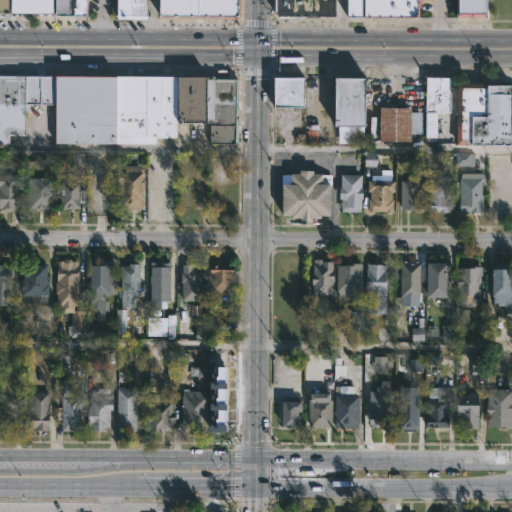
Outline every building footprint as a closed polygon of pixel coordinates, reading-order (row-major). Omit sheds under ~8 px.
[(12,0),(12,16),(0,15),(0,0),(12,0)] [(91,0),(91,16),(59,15),(59,0),(91,0)] [(146,0),(146,15),(116,15),(116,0),(146,0)] [(238,0),(238,17),(159,16),(159,0),(238,0)] [(336,0),(337,16),(277,15),(277,0),(336,0)] [(418,0),(418,16),(349,16),(349,0),(418,0)] [(490,0),(490,17),(460,16),(460,0),(490,0)] [(0,76),(213,77),(213,79),(239,79),(239,143),(213,143),(213,125),(217,125),(217,122),(183,122),(183,138),(158,138),(158,143),(58,143),(58,104),(27,104),(27,135),(10,135),(10,143),(0,143),(0,76)] [(368,126),(337,125),(338,76),(368,77),(368,126)] [(305,107),(280,107),(280,77),(310,77),(311,107),(305,107)] [(435,143),(424,143),(424,137),(428,137),(428,77),(454,77),(454,115),(439,115),(439,137),(437,137),(437,143),(435,143)] [(511,84),(511,144),(459,144),(460,82),(511,84)] [(423,112),(423,134),(414,134),(414,142),(382,141),(382,106),(414,107),(414,112),(423,112)] [(455,165),(469,166),(470,154),(455,153),(455,165)] [(377,154),(378,166),(392,166),(392,181),(396,181),(396,192),(393,192),(393,199),(395,199),(395,212),(370,212),(370,199),(372,199),(372,192),(369,192),(369,180),(373,180),(373,166),(366,167),(366,154),(377,154)] [(310,170),(310,174),(326,175),(326,185),(329,185),(329,216),(319,216),(319,219),(314,219),(314,221),(310,221),(310,223),(299,223),(299,219),(290,219),(290,216),(279,216),(279,185),(275,185),(276,174),(296,175),(296,170),(310,170)] [(145,172),(144,209),(124,209),(125,195),(118,195),(118,171),(145,172)] [(72,172),(72,176),(81,176),(82,192),(79,192),(79,208),(62,208),(62,175),(66,175),(66,172),(72,172)] [(484,180),(485,213),(462,213),(462,173),(485,173),(485,180),(484,180)] [(19,187),(19,208),(16,208),(16,210),(0,209),(0,174),(22,175),(22,187),(19,187)] [(364,175),(365,199),(364,199),(363,212),(343,212),(343,199),(342,199),(343,175),(364,175)] [(31,176),(31,178),(54,178),(54,210),(29,209),(29,186),(26,186),(26,176),(31,176)] [(446,194),(445,206),(449,206),(449,212),(432,211),(432,200),(431,200),(431,177),(455,178),(455,194),(446,194)] [(421,180),(421,184),(427,184),(427,196),(421,196),(421,204),(426,204),(426,212),(411,212),(411,209),(402,209),(402,180),(421,180)] [(326,260),(326,262),(335,262),(334,295),(316,295),(316,284),(314,284),(315,259),(326,260)] [(80,261),(80,265),(86,264),(86,276),(80,278),(80,281),(84,282),(84,293),(81,293),(80,306),(73,306),(73,313),(65,312),(65,306),(58,306),(57,282),(58,282),(58,261),(80,261)] [(172,301),(152,301),(153,261),(172,262),(172,301)] [(420,261),(420,263),(422,263),(421,297),(402,297),(404,261),(415,263),(415,261),(420,261)] [(108,295),(91,295),(91,265),(103,265),(103,262),(111,262),(111,295),(108,295)] [(131,308),(123,308),(123,266),(130,266),(130,263),(141,263),(141,296),(137,296),(137,308),(131,308)] [(363,263),(363,291),(361,291),(361,297),(338,297),(338,265),(352,265),(352,263),(363,263)] [(432,298),(431,298),(432,263),(452,263),(452,298),(432,298)] [(203,272),(202,301),(183,300),(182,273),(184,273),(184,264),(206,264),(206,272),(203,272)] [(237,265),(236,294),(211,294),(212,280),(219,281),(219,276),(211,276),(212,264),(237,265)] [(387,264),(387,269),(389,269),(388,313),(369,313),(369,295),(367,295),(367,269),(368,269),(368,264),(387,264)] [(12,306),(0,306),(0,265),(15,265),(15,285),(13,285),(12,306)] [(52,281),(51,297),(49,297),(49,303),(23,302),(23,295),(25,295),(26,265),(50,265),(50,281),(52,281)] [(511,265),(511,313),(504,313),(504,306),(502,306),(502,303),(498,303),(498,297),(496,296),(497,265),(511,265)] [(479,302),(458,302),(458,268),(484,267),(484,283),(480,283),(479,302)] [(126,309),(116,309),(116,335),(126,335),(126,309)] [(366,311),(365,333),(350,333),(351,311),(366,311)] [(166,336),(167,317),(147,317),(147,336),(166,336)] [(441,325),(442,341),(454,340),(453,325),(441,325)] [(423,356),(408,356),(408,371),(423,372),(423,356)] [(373,358),(373,372),(391,372),(391,357),(373,358)] [(205,389),(205,367),(197,366),(196,388),(205,389)] [(72,381),(72,385),(78,385),(78,387),(80,387),(80,389),(84,389),(85,407),(83,412),(83,432),(63,431),(63,381),(72,381)] [(355,394),(361,394),(361,428),(337,428),(337,394),(341,394),(341,386),(355,386),(355,394)] [(126,387),(126,389),(141,389),(140,403),(138,403),(138,432),(118,430),(119,387),(126,387)] [(391,387),(391,392),(395,392),(395,426),(380,426),(380,424),(372,424),(372,391),(378,391),(378,387),(391,387)] [(443,388),(442,396),(449,396),(449,412),(447,412),(447,416),(451,416),(451,428),(429,427),(429,412),(426,412),(426,399),(431,399),(431,398),(430,398),(430,387),(443,388)] [(110,388),(110,394),(114,394),(114,410),(111,410),(110,431),(90,431),(89,406),(92,406),(92,393),(95,393),(95,389),(98,388),(110,388)] [(189,389),(189,391),(203,391),(203,396),(209,396),(208,432),(186,432),(186,428),(183,428),(184,395),(185,395),(185,389),(189,389)] [(511,426),(511,430),(499,430),(499,427),(489,427),(489,389),(511,389),(511,426)] [(50,392),(49,431),(36,431),(36,428),(28,428),(28,413),(31,413),(31,392),(50,392)] [(165,392),(165,402),(175,402),(176,423),(174,423),(174,431),(151,432),(152,420),(149,420),(149,396),(159,396),(159,392),(165,392)] [(481,394),(480,429),(462,429),(462,416),(458,416),(459,395),(468,396),(468,393),(481,394)] [(325,428),(310,427),(311,394),(334,394),(334,428),(325,428)] [(420,398),(420,402),(421,402),(421,429),(407,430),(407,428),(400,428),(400,398),(420,398)] [(301,412),(301,415),(304,415),(304,428),(279,426),(280,402),(304,402),(304,412),(301,412)]
